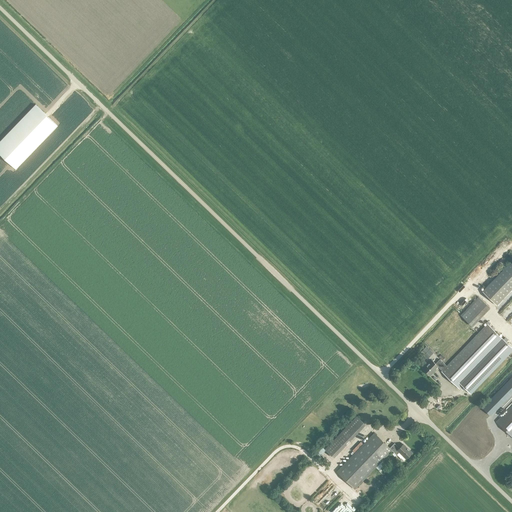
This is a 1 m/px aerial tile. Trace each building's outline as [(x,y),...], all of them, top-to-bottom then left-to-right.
[(0,142),(0,153),(16,169),(58,126),(36,105),(0,142)] [(511,264),(511,263),(482,291),(497,305),(511,289),(511,264)] [(467,321),(481,302),(475,297),(461,316),(467,321)] [(459,320),(455,324),(466,334),(470,330),(459,320)] [(459,389),(463,386),(471,394),(511,350),(511,347),(506,341),(503,339),(489,325),(487,324),(447,366),(442,371),(441,371),(459,389)] [(432,352),(426,346),(420,352),(426,357),(432,352)] [(423,369),(425,370),(430,375),(434,371),(433,371),(438,366),(442,371),(447,366),(440,359),(435,364),(431,360),(427,364),(428,364),(423,369)] [(511,391),(511,377),(482,407),(490,415),(498,408),(497,407),(511,391)] [(511,405),(497,421),(511,436),(511,405)] [(352,421),(361,429),(365,425),(357,416),(352,421)] [(355,489),(392,451),(390,448),(374,433),(337,471),(355,489)] [(342,449),(333,441),(325,449),(326,450),(330,454),(334,450),(337,454),(342,449)] [(353,452),(361,444),(359,442),(351,450),(353,452)] [(394,443),(390,448),(392,451),(396,455),(399,452),(406,458),(412,452),(403,444),(400,448),(394,443)]
